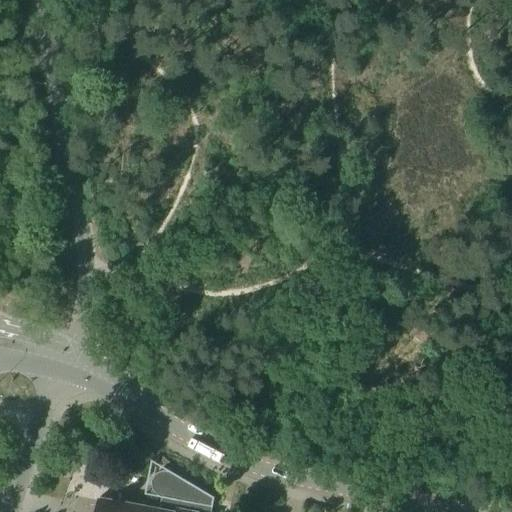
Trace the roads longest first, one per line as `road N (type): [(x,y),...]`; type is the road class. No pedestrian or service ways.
road 1 (tertiary): [(454,511),(272,471),(213,449),(64,364)]
road 2 (unclassified): [(64,364),(85,305),(87,268),(35,0)]
road 3 (unclassified): [(10,511),(64,364)]
